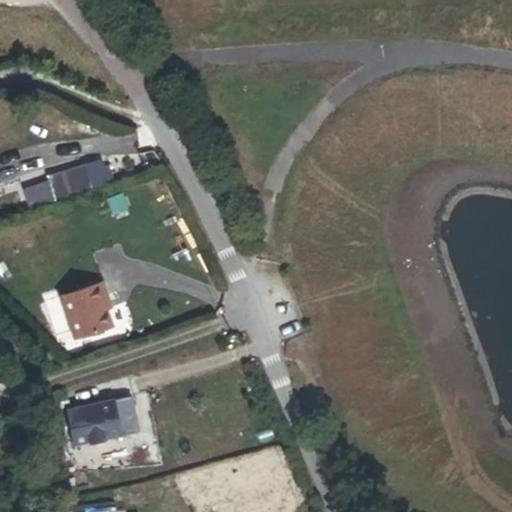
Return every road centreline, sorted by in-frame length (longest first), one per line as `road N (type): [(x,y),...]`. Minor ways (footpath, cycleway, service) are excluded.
road 1 (residential): [(127,80),(171,141),(230,264),(334,511)]
road 2 (track): [(383,511),(365,492),(281,300)]
